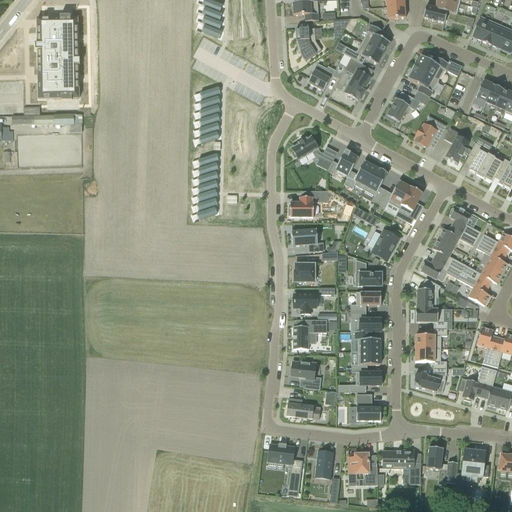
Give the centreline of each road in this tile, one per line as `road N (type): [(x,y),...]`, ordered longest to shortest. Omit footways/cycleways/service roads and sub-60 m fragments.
road 1 (residential): [(293,105),(271,166),(278,311),(267,427),(331,437),(397,433)]
road 2 (residential): [(444,187),(400,269),(397,433)]
road 3 (residential): [(359,140),(418,40),(511,75)]
